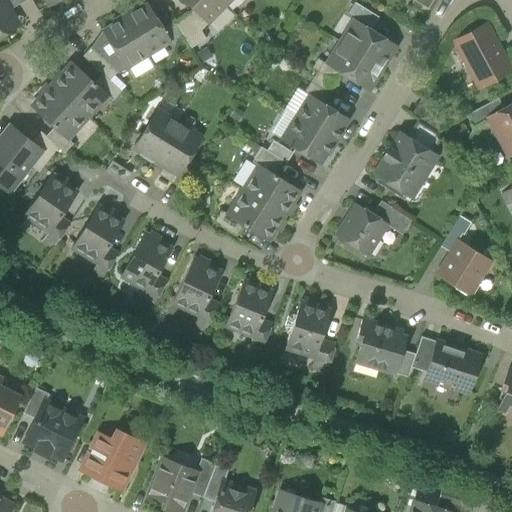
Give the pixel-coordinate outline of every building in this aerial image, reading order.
[(0,0),(0,31),(0,30),(16,21),(10,11),(3,0),(0,0)] [(3,0),(10,11),(27,0),(3,0)] [(207,24),(226,5),(219,0),(182,0),(194,11),(207,24)] [(417,0),(416,2),(428,9),(433,0),(417,0)] [(148,3),(125,17),(148,55),(171,41),(164,30),(148,3)] [(349,13),(373,28),(379,18),(355,3),(349,13)] [(184,36),(191,49),(206,39),(201,31),(207,24),(194,11),(190,14),(175,23),(184,36)] [(128,67),(148,55),(125,17),(102,31),(125,69),(128,67)] [(354,20),(341,42),(382,68),(395,46),(354,20)] [(164,30),(171,41),(175,39),(176,41),(184,36),(175,23),(164,30)] [(457,43),(480,85),(508,70),(485,28),(457,43)] [(102,31),(91,47),(118,72),(119,73),(125,69),(102,31)] [(368,90),(382,68),(341,42),(327,64),(343,74),(368,90)] [(109,81),(118,72),(91,47),(83,56),(103,75),(109,81)] [(155,66),(148,55),(128,67),(135,79),(155,66)] [(317,72),(337,84),(343,74),(327,64),(318,58),(311,68),(317,72)] [(72,63),(67,69),(71,73),(76,67),(72,63)] [(95,84),(76,67),(71,73),(67,69),(62,73),(59,70),(51,80),(54,83),(52,85),(87,118),(107,96),(108,96),(95,84)] [(330,94),(337,84),(317,72),(311,82),(330,94)] [(121,92),(109,81),(103,75),(95,84),(108,96),(107,96),(112,101),(121,92)] [(324,104),(330,94),(311,82),(304,92),(310,96),(324,104)] [(41,96),(37,101),(41,105),(36,111),(54,128),(67,140),(68,139),(87,118),(52,85),(50,87),(47,84),(38,94),(41,96)] [(298,88),(284,110),(296,118),(310,96),(304,92),(298,88)] [(310,96),(296,118),(335,142),(343,130),(340,129),(346,118),(324,104),(310,96)] [(466,115),(473,127),(488,119),(487,118),(504,109),(498,98),(466,115)] [(411,115),(418,120),(437,131),(447,114),(422,99),(411,115)] [(31,107),(36,111),(41,105),(37,101),(31,107)] [(488,119),(509,157),(511,154),(511,104),(504,109),(487,118),(488,119)] [(159,174),(173,183),(174,181),(186,161),(201,138),(158,110),(134,148),(141,152),(139,155),(152,164),(154,160),(164,166),(159,174)] [(270,132),(282,140),(296,118),(284,110),(270,132)] [(328,154),(335,142),(296,118),(282,140),(319,163),(325,153),(328,154)] [(437,132),(418,120),(406,138),(432,154),(441,140),(437,132)] [(54,128),(46,137),(58,148),(64,154),(73,144),(68,139),(67,140),(54,128)] [(0,182),(9,190),(29,165),(39,152),(31,145),(9,129),(0,140),(0,182)] [(39,172),(58,148),(46,137),(41,132),(31,145),(39,152),(29,165),(39,172)] [(392,185),(407,194),(414,182),(419,185),(437,157),(432,154),(406,138),(400,134),(389,150),(391,151),(387,158),(385,157),(375,174),(379,177),(376,182),(389,190),(392,185)] [(273,141),(267,151),(283,161),(287,163),(293,153),(273,141)] [(274,174),(283,161),(267,151),(261,147),(252,162),(258,166),(259,165),(274,174)] [(106,171),(125,184),(132,174),(112,161),(106,171)] [(174,181),(184,188),(197,167),(186,161),(174,181)] [(293,203),(296,197),(291,194),(295,188),(274,174),(259,165),(258,166),(243,190),(284,216),(286,214),(289,216),(296,205),(293,203)] [(60,218),(74,197),(67,193),(71,188),(65,184),(67,181),(57,174),(55,177),(52,175),(24,214),(49,232),(50,232),(60,218)] [(411,197),(419,185),(414,182),(407,194),(411,197)] [(77,192),(71,188),(67,193),(74,197),(77,192)] [(300,191),(295,188),(291,194),(296,197),(300,191)] [(242,226),(263,239),(267,232),(273,235),(276,230),(279,232),(286,221),(283,219),(284,216),(243,190),(228,215),(227,216),(242,226)] [(386,224),(402,234),(411,220),(381,202),(372,216),(386,224)] [(97,263),(98,263),(107,248),(123,222),(111,214),(113,211),(102,204),(100,208),(97,206),(72,247),(97,263)] [(337,236),(367,255),(386,224),(372,216),(356,206),(337,236)] [(215,223),(236,236),(242,226),(227,216),(228,215),(222,211),(215,223)] [(459,216),(451,228),(462,234),(464,235),(471,223),(459,216)] [(42,241),(53,249),(70,224),(60,218),(50,232),(49,232),(42,241)] [(440,246),(450,253),(458,242),(462,234),(451,228),(440,246)] [(147,291),(148,291),(156,275),(171,248),(159,241),(161,238),(149,232),(147,235),(144,233),(121,276),(147,291)] [(268,242),(273,235),(267,232),(263,239),(268,242)] [(437,274),(457,287),(462,278),(475,286),(490,262),(458,242),(450,253),(437,274)] [(91,273),(102,279),(118,254),(107,248),(98,263),(97,263),(91,273)] [(207,300),(218,277),(211,274),(213,268),(208,266),(210,262),(198,256),(196,260),(193,259),(172,302),(199,315),(200,316),(207,300)] [(221,272),(213,268),(211,274),(218,277),(221,272)] [(141,301),(152,307),(167,281),(156,275),(148,291),(147,291),(141,301)] [(260,320),(270,297),(262,294),(265,289),(259,286),(260,283),(248,278),(247,282),(243,280),(225,325),(253,336),(254,337),(260,320)] [(478,288),(475,286),(462,278),(457,287),(455,289),(471,299),(478,288)] [(272,292),(265,289),(262,294),(270,297),(272,292)] [(320,340),(327,317),(321,315),(323,308),(316,306),(317,302),(304,298),(303,302),(300,301),(296,315),(292,314),(288,317),(284,328),(287,333),(290,334),(286,348),(314,357),(315,357),(320,340)] [(194,326),(205,331),(218,305),(207,300),(200,316),(199,315),(194,326)] [(329,310),(323,308),(321,315),(327,317),(329,310)] [(249,347),(260,352),(271,325),(260,320),(254,337),(253,336),(249,347)] [(367,365),(395,374),(402,350),(406,338),(400,336),(385,332),(386,327),(362,320),(356,340),(362,341),(357,357),(369,361),(367,365)] [(385,332),(400,336),(401,332),(386,327),(385,332)] [(415,355),(415,354),(410,367),(426,373),(436,342),(421,337),(415,355)] [(311,368),(327,373),(336,344),(320,340),(315,357),(314,357),(311,368)] [(424,378),(468,393),(480,357),(436,342),(426,373),(424,378)] [(410,367),(415,354),(402,350),(395,374),(407,377),(410,367)] [(511,372),(509,371),(501,389),(506,391),(499,410),(511,415),(511,372)] [(9,415),(17,400),(0,392),(0,383),(2,380),(0,379),(0,432),(1,432),(2,429),(5,428),(10,418),(9,415)] [(19,395),(0,386),(0,392),(17,400),(19,395)] [(23,413),(36,419),(44,402),(45,402),(49,394),(36,388),(23,413)] [(61,459),(79,422),(66,415),(67,413),(45,402),(44,402),(36,419),(25,441),(37,447),(36,449),(47,455),(48,453),(61,459)] [(80,419),(67,413),(66,415),(79,422),(80,419)] [(107,481),(121,488),(131,466),(130,465),(140,444),(128,438),(117,432),(112,442),(99,436),(82,469),(96,476),(95,478),(106,484),(107,481)] [(189,492),(202,497),(215,464),(201,458),(196,471),(197,472),(189,492)] [(172,462),(166,460),(160,463),(148,493),(164,500),(162,507),(173,511),(174,508),(182,511),(189,492),(197,472),(196,471),(195,475),(174,467),(172,462)] [(196,471),(172,462),(174,467),(195,475),(196,471)] [(228,469),(215,464),(202,497),(216,503),(222,483),(224,483),(228,469)] [(213,511),(246,511),(253,492),(240,488),(232,492),(222,489),(224,483),(222,483),(216,503),(213,511)] [(240,488),(224,483),(222,489),(232,492),(240,488)] [(469,511),(473,500),(441,490),(435,508),(446,511),(469,511)] [(282,492),(279,499),(295,504),(297,497),(282,492)] [(275,511),(317,511),(320,504),(319,503),(297,497),(295,504),(279,499),(275,511)] [(317,511),(331,511),(335,501),(321,497),(319,503),(320,504),(317,511)] [(9,511),(13,505),(0,498),(0,511),(9,511)] [(410,511),(446,511),(435,508),(414,502),(410,511)]
